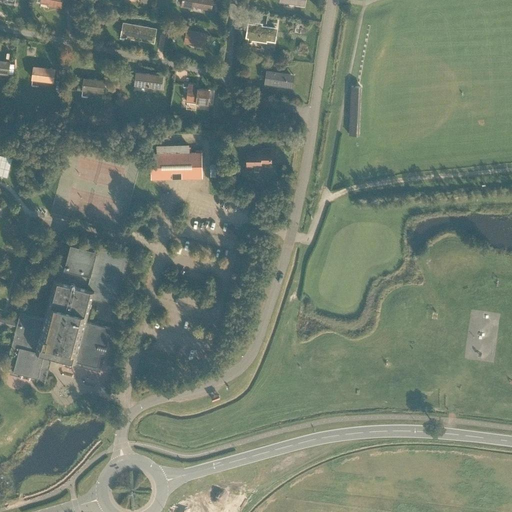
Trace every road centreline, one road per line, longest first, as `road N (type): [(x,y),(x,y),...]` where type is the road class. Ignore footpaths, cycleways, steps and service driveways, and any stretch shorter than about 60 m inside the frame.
road 1 (residential): [(124,461),(128,414),(227,376),(258,342),(302,190),(332,0)]
road 2 (secondary): [(511,443),(369,433),(160,482)]
